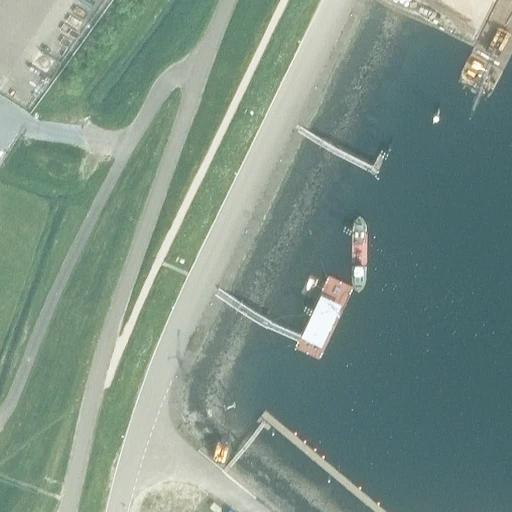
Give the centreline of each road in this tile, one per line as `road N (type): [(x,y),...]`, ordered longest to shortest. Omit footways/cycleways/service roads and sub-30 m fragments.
road 1 (unclassified): [(118,511),(178,330),(335,0)]
road 2 (unclassified): [(65,511),(106,341),(203,64)]
road 3 (unclassified): [(203,64),(173,74),(157,90),(57,284),(0,417)]
